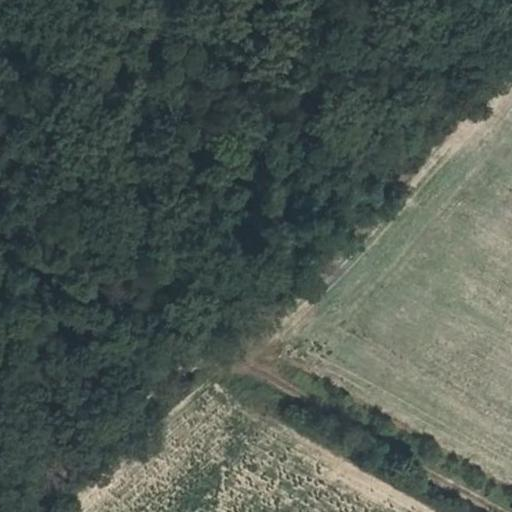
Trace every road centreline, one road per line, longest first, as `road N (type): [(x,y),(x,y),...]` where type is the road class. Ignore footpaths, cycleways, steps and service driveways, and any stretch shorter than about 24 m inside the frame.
road 1 (track): [(15,511),(86,444),(214,353),(227,310),(507,0)]
road 2 (track): [(495,511),(214,353)]
